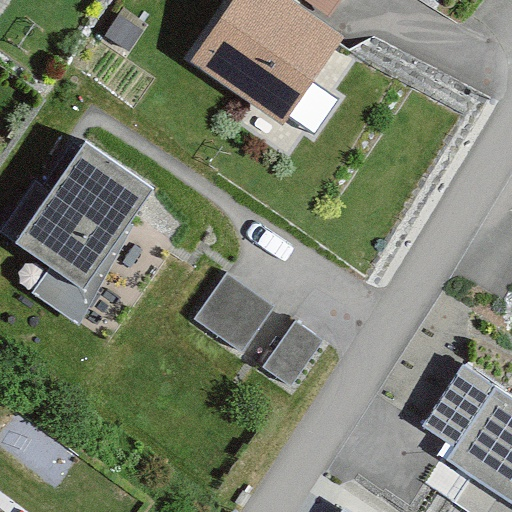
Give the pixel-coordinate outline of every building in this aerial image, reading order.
[(314,0),(220,0),(188,46),(288,116),(352,26),(314,0)] [(78,120),(8,223),(94,282),(165,180),(78,120)] [(219,253),(186,302),(242,340),(276,292),(219,253)] [(285,306),(255,353),(294,378),(325,331),(285,306)] [(511,487),(511,372),(472,345),(429,408),(464,432),(454,447),(511,487)] [(0,501),(0,511),(8,511),(11,508),(0,501)] [(388,511),(372,501),(364,511),(388,511)]
